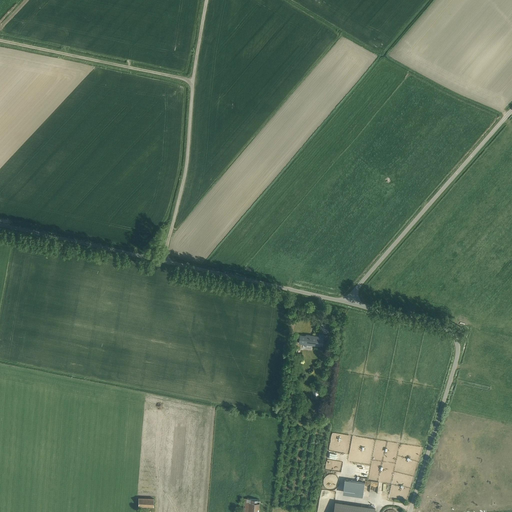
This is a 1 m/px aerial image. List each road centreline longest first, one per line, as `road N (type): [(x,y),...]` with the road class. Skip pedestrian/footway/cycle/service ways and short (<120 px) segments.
road 1 (unclassified): [(347,302),(0,224)]
road 2 (track): [(207,0),(191,81),(0,39)]
road 3 (unclassified): [(347,302),(511,109)]
road 4 (track): [(191,81),(185,168),(164,261)]
road 5 (unclassified): [(457,357),(410,511)]
road 6 (unclassified): [(457,357),(454,336),(441,325),(347,302)]
